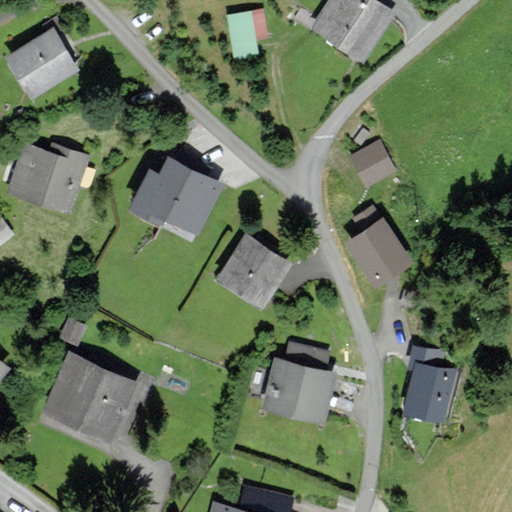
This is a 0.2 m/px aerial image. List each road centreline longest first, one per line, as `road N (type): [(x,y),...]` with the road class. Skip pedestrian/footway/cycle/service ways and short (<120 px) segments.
road 1 (residential): [(360,511),(371,365),(307,187)]
road 2 (residential): [(307,187),(279,180),(82,0)]
road 3 (residential): [(307,187),(315,150),(335,118),(468,0)]
road 4 (track): [(311,160),(298,151),(276,71),(278,50),(297,33)]
